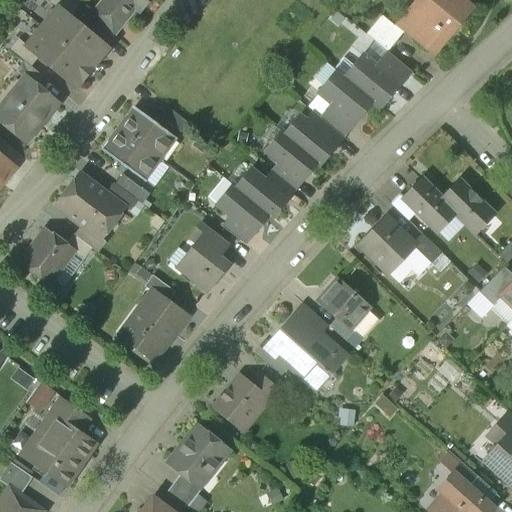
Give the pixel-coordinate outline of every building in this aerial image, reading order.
[(78,10),(65,0),(50,0),(48,3),(57,10),(59,10),(70,19),(78,10)] [(147,0),(107,0),(104,4),(124,20),(140,0),(145,4),(147,0)] [(447,0),(428,0),(418,12),(414,8),(400,25),(432,52),(468,8),(458,0),(450,0),(450,1),(447,0)] [(124,20),(104,4),(91,20),(110,37),(124,20)] [(57,10),(48,12),(48,23),(42,29),(32,32),(31,42),(27,48),(26,49),(37,60),(43,58),(48,63),(46,66),(71,87),(76,82),(78,84),(102,55),(100,52),(104,47),(79,26),(76,29),(71,24),(70,19),(59,10),(57,10)] [(402,34),(381,16),(365,35),(387,54),(402,34)] [(27,48),(18,41),(10,51),(24,62),(30,68),(37,60),(26,49),(27,48)] [(407,70),(387,54),(375,68),(395,85),(407,70)] [(375,68),(362,58),(344,79),(371,101),(379,107),(397,86),(395,85),(375,68)] [(30,68),(24,62),(14,74),(22,80),(23,79),(35,89),(43,78),(30,68)] [(337,72),(318,94),(331,105),(351,121),(353,123),(371,101),(344,79),(337,72)] [(22,80),(0,107),(0,121),(24,141),(44,117),(45,118),(55,106),(35,89),(23,79),(22,80)] [(351,121),(331,105),(319,119),(339,136),(346,128),(351,121)] [(174,139),(134,110),(118,131),(158,160),(174,139)] [(188,125),(170,110),(162,119),(181,134),(188,125)] [(319,119),(311,113),(304,122),(331,145),(339,136),(319,119)] [(304,122),(298,118),(284,136),(281,133),(280,134),(316,163),(318,165),(334,147),(331,145),(304,122)] [(158,160),(118,131),(102,153),(142,182),(158,160)] [(316,163),(280,134),(265,152),(278,163),(298,180),(300,182),(316,163)] [(0,157),(0,174),(8,165),(0,157)] [(298,180),(278,163),(270,172),(290,189),(298,180)] [(263,182),(249,171),(235,189),(232,187),(231,187),(269,218),(284,200),(263,182)] [(290,189),(270,172),(263,182),(283,198),(290,189)] [(106,196),(79,176),(55,207),(82,227),(96,237),(96,236),(118,206),(119,205),(106,196)] [(140,190),(121,176),(115,185),(134,199),(140,190)] [(420,182),(403,199),(416,212),(436,231),(453,213),(441,201),(440,201),(420,182)] [(491,214),(458,182),(441,201),(453,213),(454,212),(474,231),(491,214)] [(134,199),(115,185),(106,196),(119,205),(118,206),(127,213),(136,200),(134,199)] [(269,218),(231,187),(216,206),(229,217),(250,233),(251,234),(266,217),(268,219),(269,218)] [(403,199),(399,195),(390,204),(407,221),(416,212),(403,199)] [(250,233),(229,217),(220,228),(241,243),(250,233)] [(385,219),(358,246),(387,274),(413,248),(414,247),(412,245),(385,219)] [(226,247),(200,226),(189,240),(195,245),(197,243),(217,259),(226,247)] [(96,237),(82,227),(75,237),(91,249),(96,253),(104,242),(96,236),(96,237)] [(65,246),(44,230),(19,263),(36,275),(42,272),(53,280),(73,253),(74,252),(65,246)] [(441,254),(421,235),(412,245),(414,247),(413,248),(431,265),(441,254)] [(75,237),(73,236),(65,246),(74,252),(73,253),(82,260),(91,249),(75,237)] [(511,241),(498,256),(506,264),(511,257),(511,241)] [(217,259),(197,243),(195,245),(184,261),(190,266),(183,274),(206,293),(226,266),(217,259)] [(511,275),(503,267),(478,293),(493,307),(501,298),(500,298),(511,284),(511,275)] [(174,293),(152,276),(143,288),(150,292),(151,291),(167,303),(174,293)] [(368,309),(335,281),(317,302),(336,318),(349,330),(350,329),(368,309)] [(511,284),(500,298),(501,298),(511,308),(511,284)] [(167,303),(151,291),(150,292),(126,325),(132,330),(125,341),(154,362),(186,318),(167,303)] [(324,324),(304,307),(295,317),(298,320),(299,318),(316,333),(324,324)] [(298,320),(281,339),(278,336),(268,348),(267,349),(285,365),(313,389),(342,355),(316,333),(299,318),(298,320)] [(349,330),(336,318),(328,327),(346,343),(355,333),(350,329),(349,330)] [(285,365),(267,349),(268,348),(264,344),(254,356),(277,375),(285,365)] [(278,391),(258,375),(250,385),(264,396),(262,398),(268,403),(278,391)] [(239,376),(212,409),(237,429),(262,398),(264,396),(250,385),(239,376)] [(89,419),(60,398),(48,414),(55,419),(57,418),(79,433),(89,419)] [(511,416),(507,412),(498,422),(504,427),(511,434),(511,416)] [(79,433),(57,418),(55,419),(34,449),(41,454),(33,465),(65,487),(74,474),(72,473),(81,460),(83,461),(95,445),(79,433)] [(511,434),(504,427),(491,442),(497,447),(484,461),(511,486),(511,434)] [(227,451),(196,428),(168,464),(180,474),(198,488),(199,487),(209,475),(227,451)] [(475,477),(448,453),(438,464),(450,474),(465,488),(466,487),(475,477)] [(31,479),(10,464),(0,478),(0,482),(9,488),(8,488),(19,496),(31,479)] [(180,474),(166,493),(183,506),(187,509),(202,490),(199,487),(198,488),(180,474)] [(465,488),(450,474),(444,482),(447,485),(440,493),(442,495),(426,511),(491,511),(493,511),(466,487),(465,488)] [(41,511),(19,496),(8,488),(0,500),(0,511),(41,511)] [(166,493),(164,492),(155,503),(167,511),(178,511),(183,506),(166,493)] [(167,511),(155,503),(154,502),(150,503),(143,511),(167,511)]
